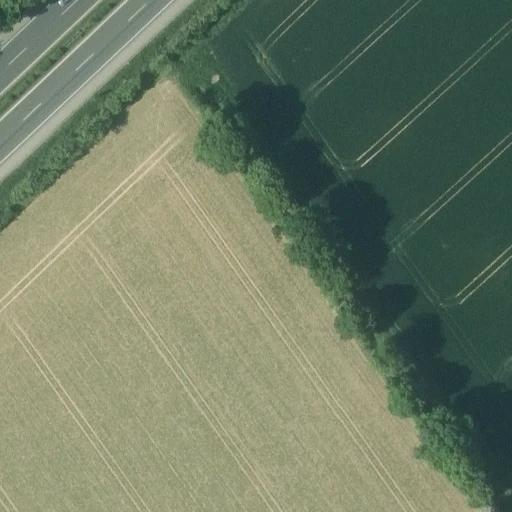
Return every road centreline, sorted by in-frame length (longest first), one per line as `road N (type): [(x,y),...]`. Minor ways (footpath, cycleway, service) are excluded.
road 1 (track): [(194,52),(511,493)]
road 2 (motorway): [(0,129),(137,0)]
